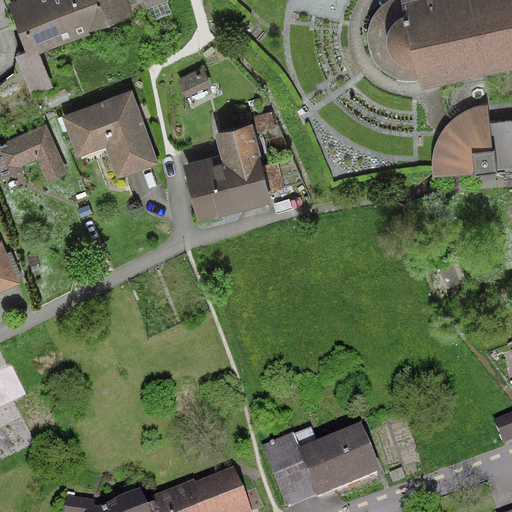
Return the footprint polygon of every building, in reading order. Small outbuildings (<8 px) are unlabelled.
[(22,0),(29,18),(23,20),(22,18),(21,19),(22,21),(16,23),(21,37),(27,35),(31,47),(15,53),(29,90),(47,83),(33,47),(126,12),(121,0),(22,0)] [(511,0),(389,0),(386,2),(379,7),(373,14),(370,21),(368,29),(367,37),(368,44),(371,52),(374,59),(380,65),(386,69),(394,73),(402,75),(410,75),(419,74),(420,77),(511,56),(511,0)] [(200,69),(179,79),(185,93),(203,84),(196,71),(200,69)] [(117,170),(150,158),(126,95),(65,117),(75,145),(103,135),(117,170)] [(256,129),(272,125),(268,112),(253,116),(256,129)] [(511,159),(511,120),(487,123),(486,117),(475,120),(465,125),(456,132),(449,142),(445,153),(444,166),(444,170),(472,167),(472,170),(494,167),(494,162),(511,159)] [(247,132),(245,124),(217,131),(225,159),(186,169),(198,218),(201,217),(199,212),(262,196),(264,201),(265,201),(263,192),(278,188),(271,162),(256,166),(247,132)] [(46,177),(61,171),(41,126),(0,144),(0,176),(18,168),(16,163),(36,154),(46,177)] [(0,286),(13,281),(0,251),(0,286)] [(0,404),(22,394),(8,366),(0,370),(0,404)] [(27,417),(0,429),(0,444),(6,457),(63,429),(55,412),(45,416),(36,398),(22,406),(27,417)] [(511,414),(492,424),(501,443),(511,437),(511,414)] [(315,497),(374,473),(357,433),(299,457),(292,438),(262,450),(286,507),(288,506),(287,503),(313,493),(315,497)] [(244,511),(231,477),(154,508),(155,511),(244,511)] [(88,506),(87,511),(155,511),(154,508),(145,511),(141,511),(136,498),(103,511),(88,511),(89,505),(85,505),(85,506),(88,506)]
